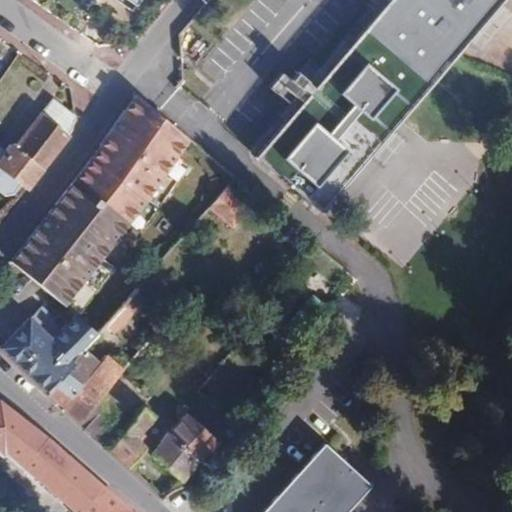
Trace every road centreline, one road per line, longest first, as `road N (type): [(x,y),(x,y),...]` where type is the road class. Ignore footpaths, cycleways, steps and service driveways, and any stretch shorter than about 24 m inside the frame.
road 1 (residential): [(0,247),(123,90)]
road 2 (unclassified): [(148,511),(0,378)]
road 3 (residential): [(123,90),(0,0)]
